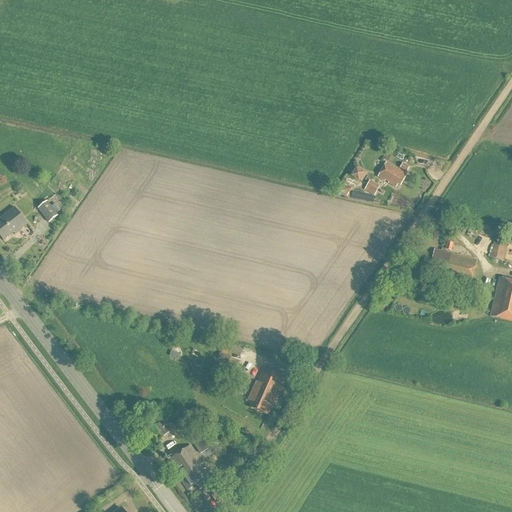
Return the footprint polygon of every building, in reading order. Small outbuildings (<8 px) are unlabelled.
[(400,187),(406,176),(385,164),(377,177),(395,188),(397,185),(400,187)] [(401,170),(407,173),(410,169),(403,165),(401,170)] [(364,173),(356,167),(350,176),(359,181),(364,173)] [(370,182),(365,191),(375,197),(380,188),(370,182)] [(351,189),(344,185),(340,193),(347,197),(351,189)] [(47,202),(38,209),(48,223),(58,217),(56,213),(51,207),(47,202)] [(55,204),(51,207),(56,213),(59,211),(55,204)] [(28,226),(14,209),(0,219),(0,236),(4,242),(14,234),(15,236),(28,226)] [(495,244),(491,258),(504,263),(509,248),(495,244)] [(470,288),(476,261),(434,251),(430,269),(434,270),(432,279),(470,288)] [(511,323),(511,282),(498,279),(489,318),(511,323)] [(229,363),(231,358),(220,355),(218,360),(229,363)] [(274,409),(286,380),(287,379),(282,377),(263,368),(247,403),(253,406),(251,409),(268,417),(272,408),(274,409)] [(165,437),(157,426),(150,430),(159,442),(165,437)] [(191,447),(168,463),(187,491),(195,485),(199,491),(213,481),(191,447)]
